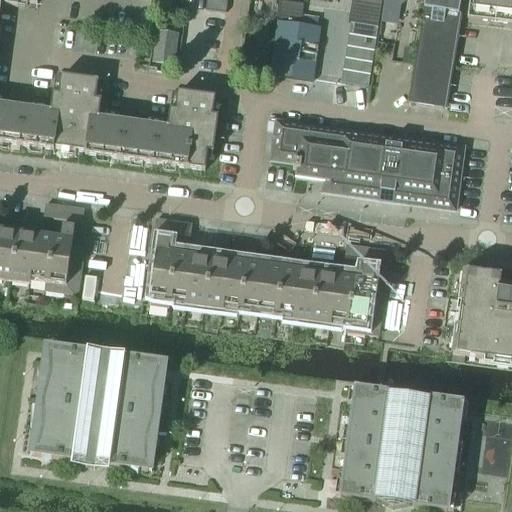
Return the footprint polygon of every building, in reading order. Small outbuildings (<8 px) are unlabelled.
[(0,0),(0,145),(1,145),(9,146),(29,149),(35,150),(42,151),(53,152),(53,150),(62,151),(69,152),(76,153),(85,154),(84,156),(95,158),(102,159),(109,160),(129,163),(136,163),(143,164),(163,167),(170,168),(177,169),(204,173),(205,163),(207,153),(212,154),(217,120),(212,119),(213,109),(214,100),(197,97),(180,95),(172,94),(167,130),(166,135),(157,134),(140,131),(106,127),(91,125),(91,123),(92,115),(98,116),(102,84),(79,81),(54,78),(50,109),(57,110),(56,118),(56,120),(40,118),(23,116),(5,113),(0,112),(0,6),(15,8),(16,3),(27,5),(36,6),(36,5),(37,0),(0,0)] [(373,0),(351,0),(348,24),(350,25),(378,29),(382,1),(373,0)] [(384,0),(380,24),(398,26),(401,6),(409,0),(384,0)] [(459,15),(461,0),(424,0),(408,104),(443,110),(446,110),(443,109),(456,31),(453,31),(455,16),(455,14),(459,15)] [(511,0),(470,0),(468,18),(511,23),(511,0)] [(205,2),(204,11),(215,13),(216,4),(205,2)] [(280,3),(277,24),(300,27),(304,6),(280,3)] [(216,4),(215,13),(225,14),(226,5),(216,4)] [(277,24),(270,78),(312,84),(320,30),(300,27),(277,24)] [(348,36),(376,41),(378,29),(350,25),(348,36)] [(156,33),(153,52),(152,65),(175,68),(179,36),(156,33)] [(376,41),(348,36),(346,48),(374,53),(376,41)] [(344,60),(372,65),(374,53),(346,48),(344,60)] [(256,58),(243,56),(240,80),(253,81),(256,58)] [(372,65),(344,60),(342,72),(370,77),(372,65)] [(368,88),(370,77),(342,72),(340,84),(368,88)] [(293,167),(292,170),(298,171),(297,179),(324,183),(322,195),(455,213),(463,149),(276,124),(276,125),(267,123),(266,134),(274,135),(270,163),(293,167)] [(43,220),(62,222),(64,210),(45,207),(43,220)] [(64,210),(62,222),(82,225),(83,212),(64,210)] [(153,235),(171,238),(173,225),(155,222),(153,235)] [(8,233),(17,235),(18,224),(9,223),(8,233)] [(0,278),(11,280),(29,282),(45,285),(44,294),(46,294),(78,298),(84,249),(79,248),(71,247),(73,229),(42,224),(41,233),(45,239),(0,232),(0,278)] [(18,224),(17,235),(26,236),(28,225),(18,224)] [(173,225),(171,238),(189,240),(191,227),(173,225)] [(149,307),(148,308),(167,311),(168,311),(170,302),(186,305),(204,307),(222,309),(240,312),(258,314),(276,317),(294,319),(312,322),(331,324),(346,326),(346,335),(348,335),(377,339),(384,290),(379,290),(372,289),(375,271),(343,266),(342,275),(346,281),(184,259),(187,255),(189,245),(158,241),(155,259),(155,260),(154,270),(152,285),(151,291),(149,307)] [(344,261),(363,264),(365,251),(346,248),(344,261)] [(202,260),(210,262),(212,251),(203,249),(202,260)] [(212,251),(210,262),(219,263),(221,252),(212,251)] [(365,251),(363,264),(383,267),(385,254),(365,251)] [(239,254),(238,265),(247,266),(248,255),(239,254)] [(248,255),(247,266),(255,268),(257,257),(248,255)] [(274,270),(283,271),(285,260),(276,259),(274,270)] [(285,260),(283,271),(292,272),(294,261),(285,260)] [(310,275),(319,276),(320,265),(311,264),(310,275)] [(320,265),(319,276),(328,277),(329,266),(320,265)] [(464,273),(451,363),(464,365),(465,359),(495,363),(495,365),(511,367),(511,273),(501,272),(500,278),(464,273)] [(46,362),(33,458),(41,459),(42,463),(51,460),(72,463),(85,471),(89,472),(94,473),(108,468),(108,469),(131,472),(138,477),(141,473),(149,474),(162,377),(163,371),(164,364),(48,347),(47,355),(46,362)] [(431,511),(446,511),(457,434),(460,413),(461,406),(395,397),(354,391),(339,500),(393,506),(431,511)]
